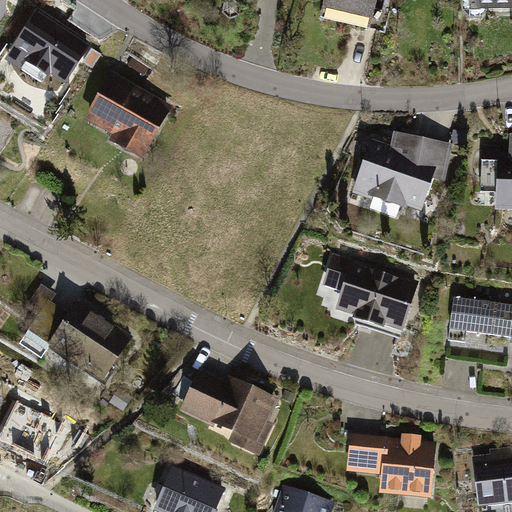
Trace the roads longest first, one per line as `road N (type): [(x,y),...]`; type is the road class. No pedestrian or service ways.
road 1 (residential): [(0,222),(300,371),(409,403),(511,419)]
road 2 (residential): [(511,76),(439,91),(330,91),(221,63),(112,0)]
